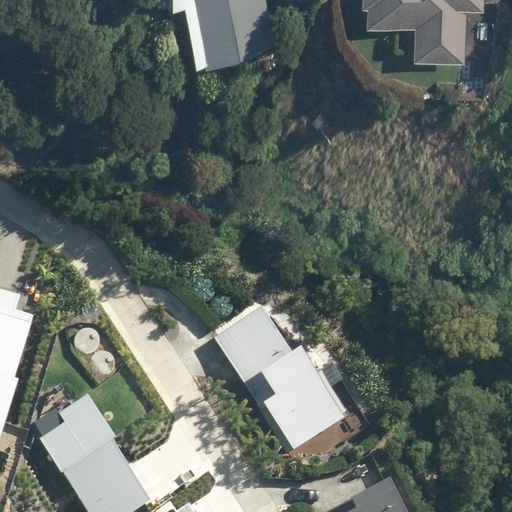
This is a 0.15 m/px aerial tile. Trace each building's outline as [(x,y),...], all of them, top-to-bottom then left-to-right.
[(195,0),(210,58),(279,40),(269,0),(195,0)] [(419,58),(466,59),(467,7),(488,8),(487,0),(366,0),(366,4),(373,5),(373,22),(421,24),(419,58)] [(0,458),(1,458),(20,396),(14,394),(34,328),(20,324),(24,313),(0,305),(0,458)] [(300,366),(294,370),(259,316),(215,344),(250,399),(291,462),(341,429),(300,366)] [(31,430),(86,511),(136,511),(152,502),(110,440),(116,437),(86,393),(31,430)] [(319,511),(410,511),(390,474),(319,511)]
